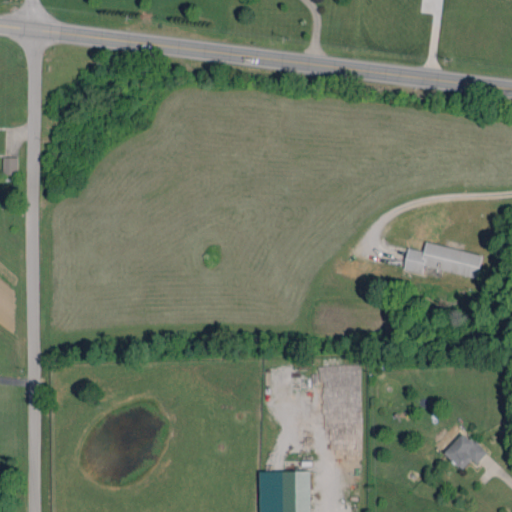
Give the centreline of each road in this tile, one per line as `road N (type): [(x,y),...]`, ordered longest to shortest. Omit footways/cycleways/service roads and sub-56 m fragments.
road 1 (residential): [(36,511),(34,26)]
road 2 (primary): [(511,85),(34,26)]
